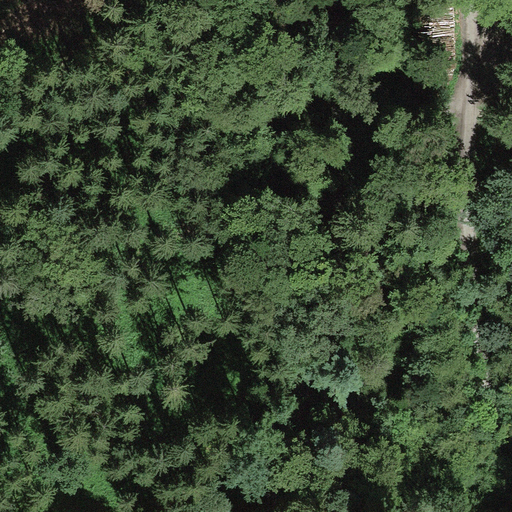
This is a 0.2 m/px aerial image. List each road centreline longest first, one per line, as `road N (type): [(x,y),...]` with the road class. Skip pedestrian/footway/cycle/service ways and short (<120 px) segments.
road 1 (track): [(466,0),(475,310),(505,511)]
road 2 (track): [(263,511),(327,305),(399,196),(464,117)]
